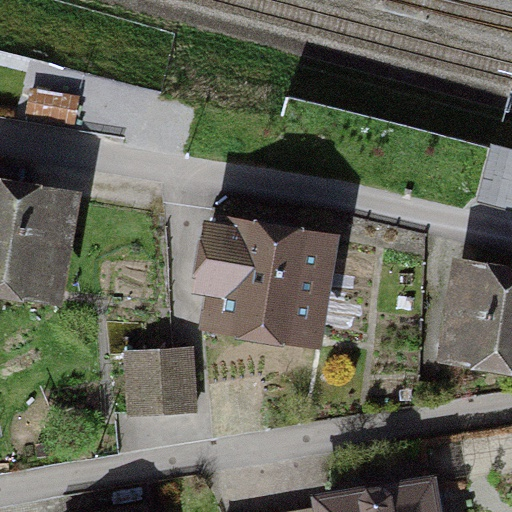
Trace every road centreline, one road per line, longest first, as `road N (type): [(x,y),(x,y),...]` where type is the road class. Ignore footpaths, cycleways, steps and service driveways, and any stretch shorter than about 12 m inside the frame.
road 1 (residential): [(0,136),(301,188),(511,235)]
road 2 (residential): [(511,408),(0,492)]
